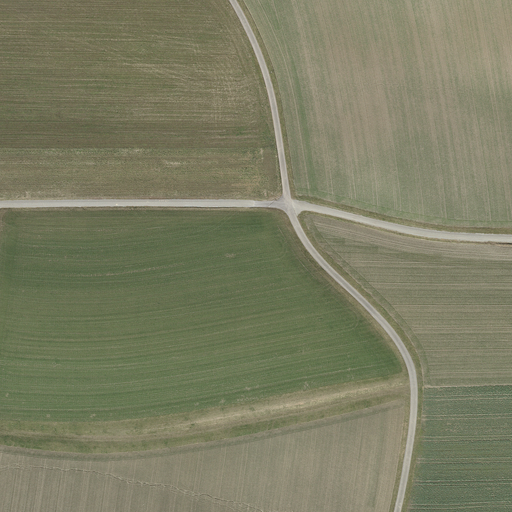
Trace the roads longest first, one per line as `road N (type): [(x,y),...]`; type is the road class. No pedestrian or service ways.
road 1 (track): [(231,0),(273,102),(298,228),(401,346),(411,370),(416,399),(397,511)]
road 2 (track): [(511,240),(414,232),(290,205),(0,205)]
